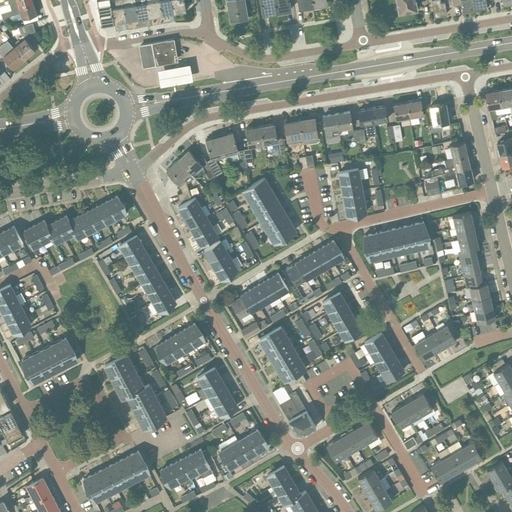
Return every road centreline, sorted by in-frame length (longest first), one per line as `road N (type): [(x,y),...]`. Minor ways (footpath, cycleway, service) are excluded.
road 1 (tertiary): [(126,108),(511,42)]
road 2 (residential): [(134,172),(183,128),(211,115),(464,74)]
road 3 (residential): [(293,449),(134,172)]
road 4 (residential): [(24,411),(76,384),(88,390),(113,441),(55,470)]
road 5 (residential): [(422,376),(343,239),(329,228)]
road 6 (residential): [(329,228),(491,190)]
road 7 (residential): [(362,45),(262,61),(204,37)]
road 8 (residential): [(511,21),(362,45)]
road 9 (residential): [(0,195),(134,172)]
road 10 (residential): [(204,37),(174,32),(80,45)]
